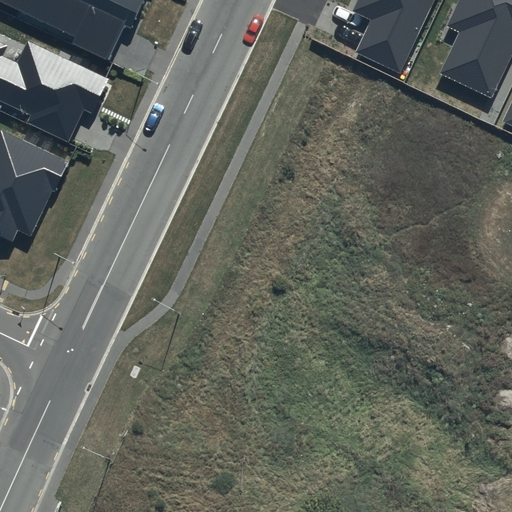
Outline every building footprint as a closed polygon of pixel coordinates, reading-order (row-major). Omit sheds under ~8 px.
[(145,0),(0,0),(0,1),(76,37),(73,44),(109,60),(125,26),(132,29),(145,0)] [(357,0),(352,11),(371,20),(356,51),(399,72),(433,0),(357,0)] [(511,0),(459,0),(447,27),(458,32),(438,75),(492,100),(511,57),(511,0)] [(110,78),(28,40),(17,62),(3,56),(8,45),(0,41),(0,100),(31,115),(27,123),(68,142),(84,109),(93,114),(110,78)] [(70,161),(1,130),(0,131),(0,235),(13,241),(18,230),(31,236),(52,191),(56,192),(70,161)] [(0,339),(0,360),(9,365),(17,347),(0,339)]
